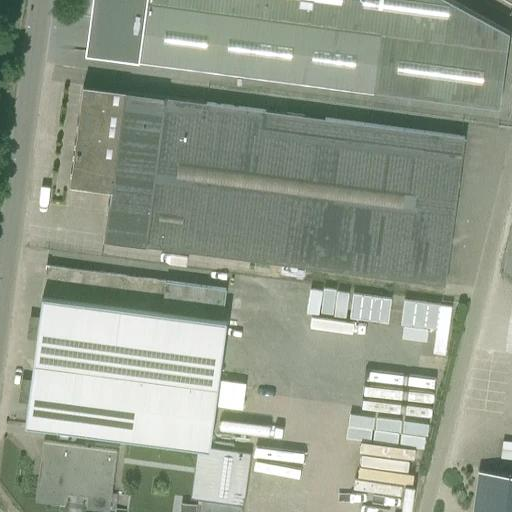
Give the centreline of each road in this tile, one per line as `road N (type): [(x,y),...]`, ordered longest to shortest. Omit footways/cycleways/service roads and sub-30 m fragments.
road 1 (unknown): [(37,55),(511,137)]
road 2 (unclassified): [(426,511),(511,173)]
road 3 (unclassified): [(0,313),(45,0)]
